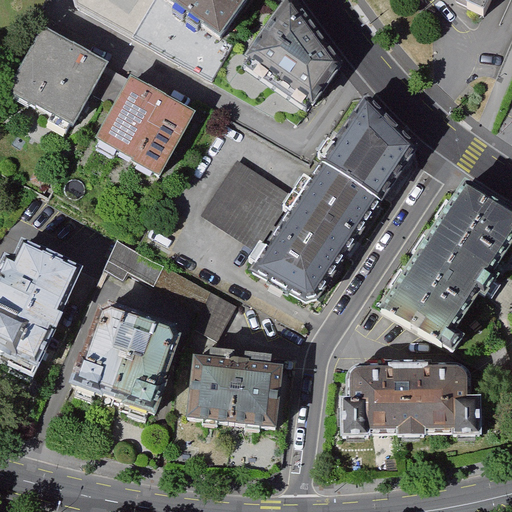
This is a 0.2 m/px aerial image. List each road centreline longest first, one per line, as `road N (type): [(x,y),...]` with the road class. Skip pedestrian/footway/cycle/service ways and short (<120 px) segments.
road 1 (residential): [(461,145),(328,341),(302,511)]
road 2 (secondary): [(326,0),(391,82),(461,145)]
road 3 (primary): [(0,475),(166,511)]
